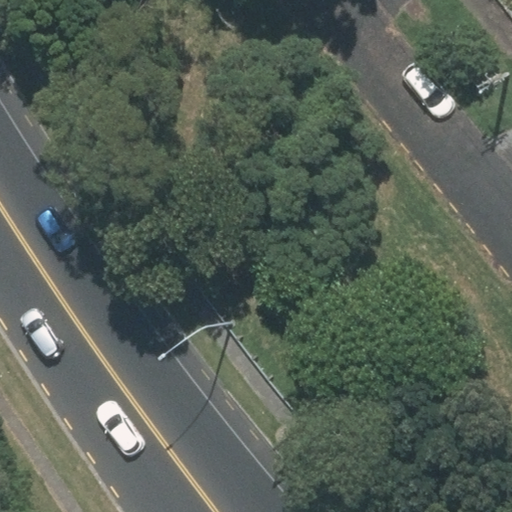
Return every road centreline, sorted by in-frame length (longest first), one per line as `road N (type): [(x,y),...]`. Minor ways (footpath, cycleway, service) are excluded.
road 1 (primary): [(0,191),(40,265),(223,511)]
road 2 (residential): [(326,0),(511,230)]
